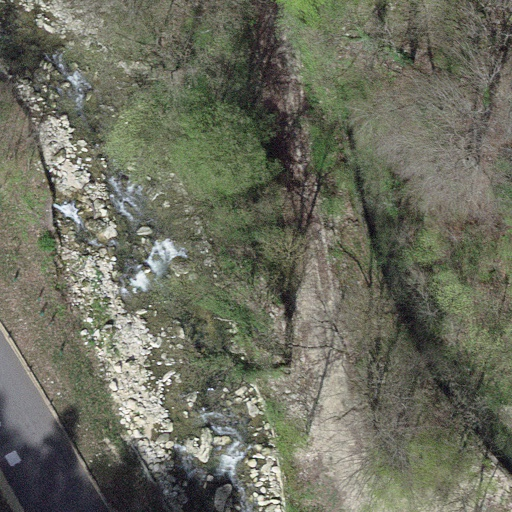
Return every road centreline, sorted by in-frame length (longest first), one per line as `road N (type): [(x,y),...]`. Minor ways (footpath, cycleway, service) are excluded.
road 1 (track): [(361,511),(287,116),(275,0)]
road 2 (unclassified): [(0,370),(80,511)]
